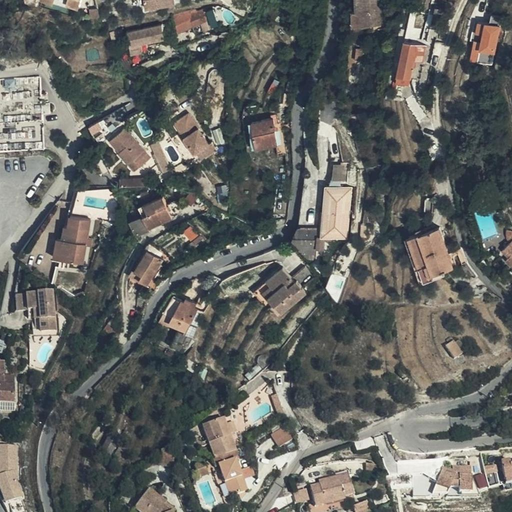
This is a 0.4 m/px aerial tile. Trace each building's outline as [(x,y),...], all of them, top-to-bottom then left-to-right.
[(351,0),(352,14),(359,13),(358,0),(351,0)] [(358,0),(359,13),(385,12),(384,0),(377,1),(376,0),(358,0)] [(204,8),(203,6),(174,18),(178,27),(206,15),(204,8)] [(144,30),(164,29),(162,21),(128,27),(129,32),(144,30)] [(500,24),(485,21),(479,49),(494,52),(500,24)] [(164,33),(164,29),(144,30),(129,32),(130,39),(142,37),(164,33)] [(142,37),(130,39),(131,46),(143,44),(142,37)] [(422,53),(424,43),(402,40),(397,76),(412,78),(415,60),(416,52),(422,53)] [(465,97),(471,99),(474,81),(467,79),(465,97)] [(0,150),(45,148),(44,116),(27,117),(1,118),(2,126),(0,126),(0,150)] [(254,151),(268,151),(276,150),(275,124),(252,124),(254,151)] [(206,171),(221,160),(199,131),(191,138),(184,130),(176,136),(182,144),(185,141),(206,171)] [(134,167),(141,175),(151,165),(123,137),(108,150),(119,163),(129,173),(130,172),(134,167)] [(276,150),(268,151),(268,161),(280,161),(280,150),(276,150)] [(129,173),(119,163),(116,166),(125,176),(129,173)] [(137,179),(141,175),(134,167),(130,172),(137,179)] [(323,204),(322,224),(328,226),(349,227),(352,174),(324,172),(323,204)] [(91,187),(83,187),(79,209),(86,211),(91,187)] [(171,214),(157,198),(137,215),(152,232),(171,214)] [(300,200),(297,218),(322,224),(323,204),(300,200)] [(89,261),(92,244),(94,234),(98,216),(78,211),(76,223),(73,223),(69,236),(63,234),(59,254),(89,261)] [(297,218),(292,233),(303,247),(322,224),(297,218)] [(455,262),(443,221),(412,231),(423,271),(455,262)] [(511,237),(511,229),(506,229),(497,236),(502,244),(509,239),(511,237)] [(151,276),(159,280),(171,252),(156,245),(147,266),(153,269),(151,276)] [(277,299),(286,308),(311,286),(299,273),(296,275),(284,262),(257,287),(273,303),(277,299)] [(11,300),(27,301),(33,301),(33,313),(32,326),(47,326),(48,289),(11,288),(11,300)] [(186,294),(175,290),(168,309),(173,311),(171,317),(190,323),(201,295),(187,290),(186,294)] [(187,333),(193,336),(206,309),(199,306),(187,333)] [(455,357),(463,351),(454,339),(446,344),(455,357)] [(0,400),(10,400),(9,374),(1,374),(2,385),(0,385),(0,400)] [(231,453),(237,449),(232,434),(239,431),(235,420),(226,423),(224,416),(204,425),(216,460),(231,453)] [(291,440),(283,427),(271,436),(279,448),(291,440)] [(100,452),(109,456),(114,443),(107,439),(100,452)] [(0,491),(4,504),(25,498),(19,480),(19,447),(18,444),(1,444),(0,444),(0,491)] [(160,466),(173,466),(173,452),(161,452),(160,466)] [(234,461),(231,453),(216,460),(215,460),(217,468),(220,467),(225,481),(230,480),(236,495),(249,491),(238,460),(234,461)] [(466,487),(468,487),(478,486),(478,472),(478,469),(466,469),(466,471),(461,470),(448,464),(439,489),(455,488),(457,480),(466,480),(466,487)] [(202,478),(213,475),(210,468),(198,468),(202,478)] [(478,486),(468,487),(468,491),(487,490),(481,472),(478,472),(478,486)] [(316,506),(345,500),(344,496),(353,494),(348,475),(320,481),(320,484),(311,486),(316,506)] [(231,497),(236,495),(230,480),(225,481),(231,497)] [(309,500),(306,488),(294,491),(296,502),(309,500)] [(174,511),(167,507),(169,503),(151,491),(138,511),(174,511)] [(355,511),(360,511),(369,508),(366,501),(353,506),(355,511)] [(176,508),(169,503),(167,507),(174,511),(176,508)]
